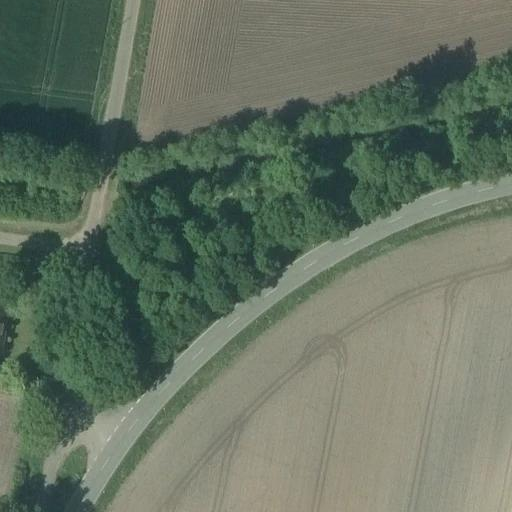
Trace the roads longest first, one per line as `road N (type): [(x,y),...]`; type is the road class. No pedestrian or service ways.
road 1 (tertiary): [(112,452),(213,338),(283,285),(379,227),(511,186)]
road 2 (unclassified): [(134,0),(94,246)]
road 3 (unclassified): [(112,452),(72,385),(94,246)]
